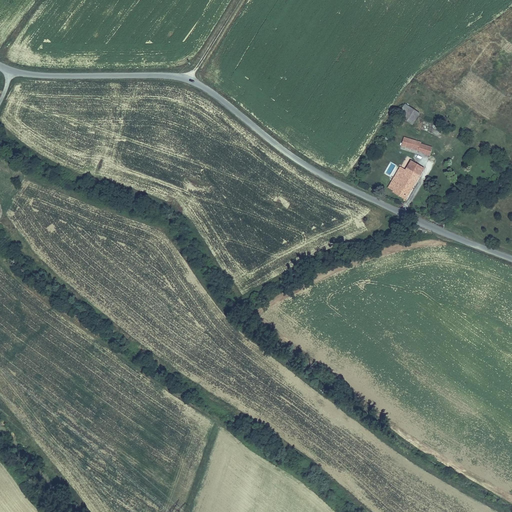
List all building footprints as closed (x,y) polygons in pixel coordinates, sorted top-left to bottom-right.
[(403,118),(410,107),(405,104),(398,115),(403,118)] [(419,114),(410,107),(403,118),(413,124),(419,114)] [(383,147),(389,138),(387,136),(381,145),(383,147)] [(430,155),(433,147),(431,146),(431,147),(421,144),(421,143),(399,136),(396,144),(430,155)] [(416,164),(421,156),(415,153),(410,153),(408,156),(410,157),(408,159),(411,162),(406,171),(400,168),(389,188),(394,191),(394,193),(405,200),(423,169),(416,164)]
